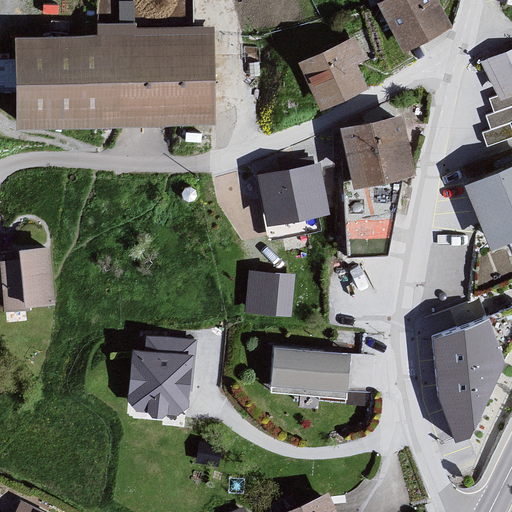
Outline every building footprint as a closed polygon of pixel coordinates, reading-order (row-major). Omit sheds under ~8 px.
[(434,0),(385,0),(374,6),(398,53),(448,28),(434,0)] [(101,39),(20,40),(20,123),(211,120),(210,29),(101,31),(101,39)] [(353,45),(298,69),(318,114),(372,90),(353,45)] [(511,49),(479,63),(496,104),(511,97),(511,49)] [(415,176),(403,116),(340,129),(351,180),(353,189),(402,179),(415,176)] [(325,218),(315,167),(254,179),(263,230),(325,218)] [(511,244),(511,167),(462,189),(490,254),(511,244)] [(402,179),(353,189),(351,180),(344,182),(346,260),(388,257),(402,179)] [(52,311),(47,248),(0,252),(0,294),(2,315),(52,311)] [(292,277),(251,273),(248,310),(289,314),(292,277)] [(501,364),(487,321),(436,340),(441,397),(457,438),(469,436),(501,364)] [(352,357),(271,347),(266,387),(347,397),(352,357)] [(194,358),(129,350),(121,415),(186,423),(194,358)] [(332,511),(325,494),(283,511),(332,511)] [(43,511),(14,499),(8,511),(43,511)]
